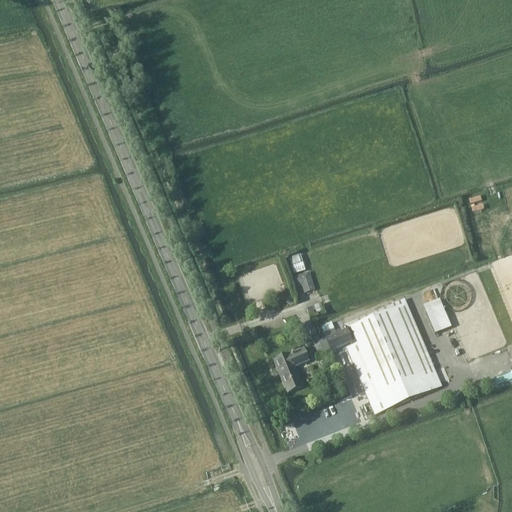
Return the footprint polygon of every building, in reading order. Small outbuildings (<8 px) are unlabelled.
[(470,199),(473,212),(484,210),(481,197),(470,199)] [(288,259),(293,275),(304,272),(300,256),(288,259)] [(299,276),(305,294),(315,291),(309,273),(299,276)] [(375,417),(441,388),(404,301),(345,327),(346,331),(325,340),(330,352),(351,343),(352,348),(347,350),(375,417)] [(423,308),(435,336),(451,329),(440,301),(423,308)] [(500,316),(505,314),(501,304),(496,306),(500,316)] [(305,338),(318,335),(315,324),(303,326),(305,338)] [(273,362),(283,386),(287,395),(303,388),(299,379),(295,369),(309,362),(304,350),(289,357),(289,356),(273,362)]
